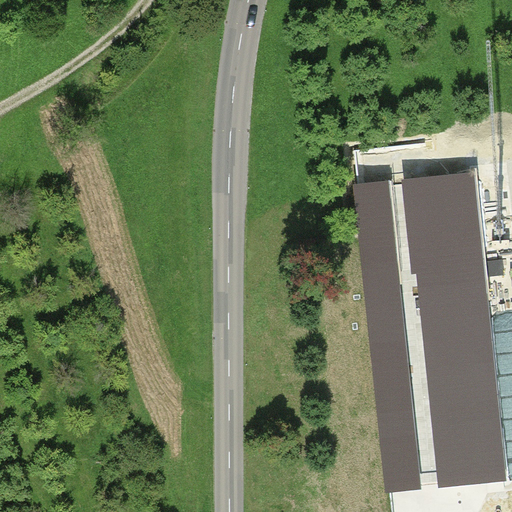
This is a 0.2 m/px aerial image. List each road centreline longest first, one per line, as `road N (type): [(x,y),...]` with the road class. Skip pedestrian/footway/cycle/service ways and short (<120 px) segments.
road 1 (tertiary): [(229,511),(228,194),(249,0)]
road 2 (track): [(149,0),(87,56),(0,110)]
